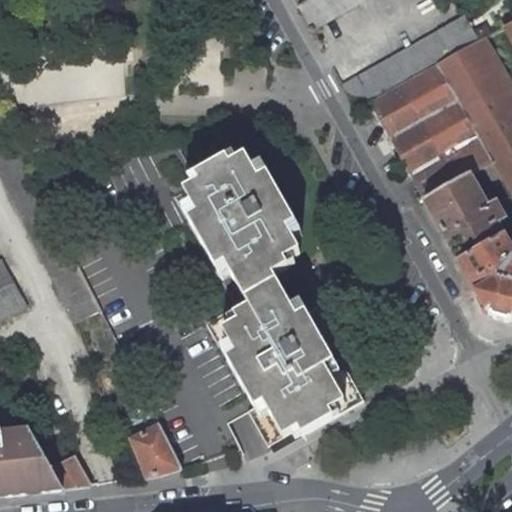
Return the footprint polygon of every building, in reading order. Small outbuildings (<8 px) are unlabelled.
[(309,0),(297,7),(311,32),(366,0),(309,0)] [(481,42),(467,17),(343,87),(358,113),(370,106),(370,105),(438,67),(479,43),(481,42)] [(511,103),(479,43),(438,67),(478,138),(492,163),(511,197),(511,103)] [(478,138),(438,67),(370,105),(370,106),(410,176),(478,138)] [(37,185),(0,111),(0,174),(75,324),(77,323),(83,334),(107,323),(45,198),(44,199),(37,185)] [(478,138),(410,176),(424,202),(468,177),(492,163),(478,138)] [(232,157),(227,160),(231,167),(236,164),(232,157)] [(248,413),(268,448),(298,431),(302,437),(364,402),(340,362),(334,365),(324,346),(336,340),(318,308),(306,315),(297,319),(292,309),(274,278),(289,270),(285,263),(291,260),(301,255),(293,241),(288,231),(296,226),(268,176),(258,181),(253,170),(246,158),(236,164),(231,167),(227,160),(195,178),(199,185),(193,188),(184,193),(191,206),(197,216),(188,221),(217,271),(226,266),(231,277),(249,308),(238,314),(242,320),(238,323),(222,332),(229,345),(235,355),(227,360),(251,402),(255,409),(248,413)] [(268,176),(262,165),(253,170),(258,181),(268,176)] [(486,208),(468,177),(424,202),(459,263),(503,239),(495,224),(504,219),(495,203),(486,208)] [(199,185),(195,178),(188,181),(193,188),(199,185)] [(191,206),(182,211),(188,221),(197,216),(191,206)] [(296,226),(288,231),(293,241),(302,236),(296,226)] [(511,254),(503,239),(459,263),(489,316),(511,322),(511,254)] [(285,263),(289,270),(296,265),(291,260),(285,263)] [(2,262),(0,262),(0,320),(27,307),(2,262)] [(226,266),(217,271),(222,282),(231,277),(226,266)] [(300,304),(292,309),(297,319),(306,315),(300,304)] [(238,314),(234,317),(238,323),(242,320),(238,314)] [(235,355),(229,345),(221,350),(227,360),(235,355)] [(147,480),(182,471),(149,405),(123,418),(134,440),(132,441),(147,480)] [(0,498),(63,492),(44,455),(30,433),(0,435),(0,498)] [(61,444),(44,455),(63,492),(91,488),(74,458),(71,460),(61,444)]
